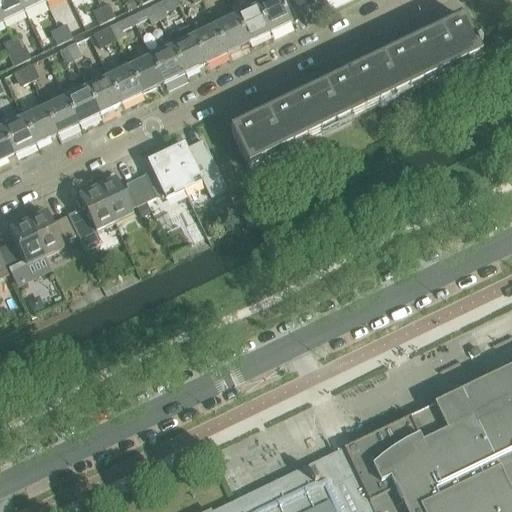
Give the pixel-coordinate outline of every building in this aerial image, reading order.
[(16,0),(0,0),(0,19),(3,27),(25,17),(16,0)] [(42,0),(16,0),(25,17),(46,7),(42,0)] [(137,0),(142,9),(150,5),(147,0),(137,0)] [(161,7),(153,11),(159,24),(167,20),(165,16),(178,10),(174,0),(161,7)] [(252,0),(257,9),(256,9),(270,38),(292,27),(279,0),(275,0),(268,4),(266,0),(252,0)] [(309,0),(292,0),(299,14),(313,8),(309,0)] [(330,0),(325,3),(331,16),(358,3),(356,0),(330,0)] [(133,3),(125,7),(129,15),(137,11),(133,3)] [(109,8),(101,12),(107,25),(115,22),(109,8)] [(256,9),(235,19),(249,48),(270,38),(256,9)] [(145,15),(131,21),(135,28),(149,22),(152,28),(159,24),(153,11),(145,15)] [(93,16),(99,29),(107,25),(101,12),(93,16)] [(235,19),(214,30),(228,58),(249,48),(235,19)] [(118,27),(110,31),(117,45),(125,41),(122,35),(135,28),(131,21),(118,27)] [(428,39),(405,50),(423,87),(482,59),(478,52),(482,50),(480,45),(476,47),(464,22),(441,33),(439,30),(426,36),(428,39)] [(66,29),(58,32),(65,46),(73,42),(66,29)] [(188,30),(167,41),(171,50),(185,79),(206,69),(193,40),(188,30)] [(214,30),(193,40),(206,69),(228,58),(214,30)] [(110,31),(94,39),(101,52),(117,45),(110,31)] [(51,36),(57,50),(65,46),(58,32),(51,36)] [(20,40),(12,44),(16,53),(24,49),(20,40)] [(12,44),(4,48),(15,70),(22,67),(16,53),(12,44)] [(76,48),(68,52),(74,65),(82,61),(76,48)] [(171,50),(150,60),(164,89),(185,79),(171,50)] [(370,67),(347,78),(365,115),(423,87),(405,50),(383,61),(381,57),(369,63),(370,67)] [(68,52),(60,55),(66,69),(74,65),(68,52)] [(150,60),(129,70),(143,99),(164,89),(150,60)] [(33,68),(25,72),(32,86),(39,82),(33,68)] [(129,70),(108,81),(121,109),(143,99),(129,70)] [(25,72),(17,76),(24,90),(32,86),(25,72)] [(312,95),(289,106),(307,143),(365,115),(347,78),(324,89),(322,85),(310,91),(312,95)] [(108,81),(86,91),(100,120),(121,109),(108,81)] [(86,91),(65,101),(79,130),(100,120),(86,91)] [(65,101),(44,111),(58,140),(79,130),(65,101)] [(254,123),(231,134),(249,172),(307,143),(289,106),(267,117),(265,113),(252,119),(254,123)] [(44,111),(23,122),(36,150),(58,140),(44,111)] [(23,122),(1,132),(15,160),(36,150),(23,122)] [(1,132),(0,132),(0,167),(15,160),(1,132)] [(185,150),(167,159),(184,194),(202,186),(204,185),(212,201),(226,194),(226,196),(228,196),(203,145),(202,146),(204,150),(189,157),(187,153),(185,150)] [(146,179),(136,184),(148,208),(164,200),(166,203),(184,194),(167,159),(148,167),(154,180),(148,183),(146,179)] [(116,183),(97,192),(115,228),(133,219),(131,215),(148,208),(136,184),(126,188),(128,193),(122,196),(116,183)] [(84,212),(68,220),(78,240),(94,232),(96,237),(115,228),(97,192),(79,201),(84,212)] [(46,216),(28,225),(45,261),(64,252),(62,248),(78,240),(68,220),(52,228),(46,216)] [(15,245),(0,252),(0,255),(9,274),(25,266),(27,270),(45,261),(28,225),(10,234),(15,245)] [(199,232),(188,238),(193,248),(204,243),(199,232)] [(0,283),(11,278),(9,274),(0,255),(0,283)] [(35,302),(28,306),(33,317),(44,312),(41,304),(35,302)] [(470,354),(473,361),(480,357),(477,351),(470,354)] [(511,511),(511,371),(434,409),(441,423),(417,434),(410,420),(343,453),(344,453),(343,453),(349,465),(340,469),(337,464),(320,472),(309,477),(312,483),(286,495),(283,490),(237,511),(511,511)]
